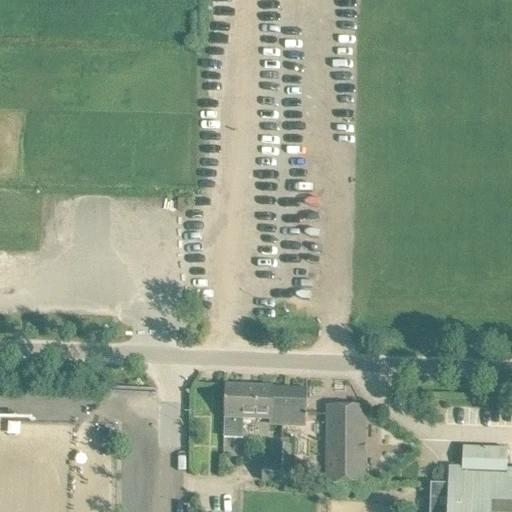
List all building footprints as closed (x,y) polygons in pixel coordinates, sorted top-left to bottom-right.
[(226,386),(224,437),(243,438),(243,418),(270,419),(271,419),(271,388),(226,386)] [(288,388),(271,388),(271,419),(270,419),(270,424),(305,425),(306,416),(308,417),(308,414),(306,414),(307,389),(290,389),(290,387),(288,387),(288,388)] [(328,414),(328,444),(364,445),(364,415),(328,414)] [(263,481),(289,483),(291,447),(276,446),(275,467),(264,466),(263,481)] [(511,511),(511,469),(507,469),(507,449),(463,448),(463,468),(450,467),(448,511),(511,511)] [(364,483),(364,453),(328,452),(327,483),(364,483)]
